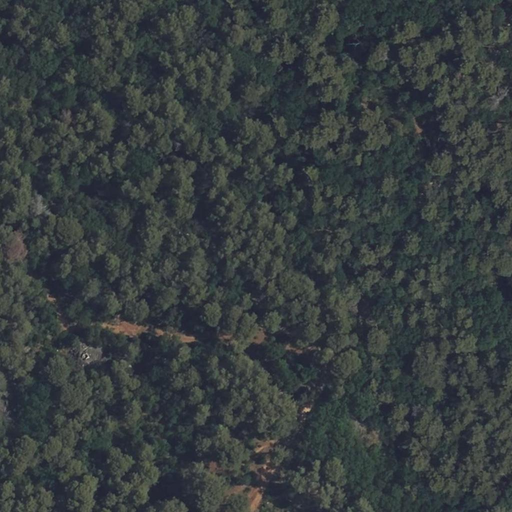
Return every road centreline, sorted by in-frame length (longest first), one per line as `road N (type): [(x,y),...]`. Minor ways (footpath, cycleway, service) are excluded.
road 1 (track): [(243,511),(436,182),(511,20)]
road 2 (track): [(175,511),(180,454),(154,373),(131,334),(60,324),(0,235)]
